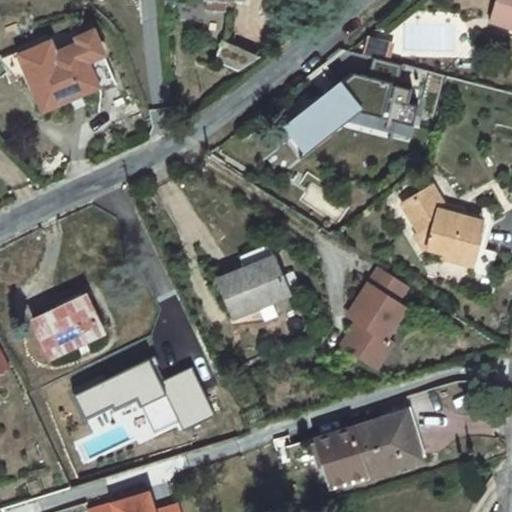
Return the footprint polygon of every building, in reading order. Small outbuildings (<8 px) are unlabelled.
[(207,0),(207,10),(224,11),(224,4),(222,4),(222,0),(207,0)] [(511,0),(497,0),(491,21),(511,27),(511,0)] [(54,61),(28,72),(44,109),(99,85),(101,90),(117,82),(94,30),(78,37),(80,42),(69,46),(51,54),(54,61)] [(395,42),(372,35),(367,51),(391,58),(395,42)] [(80,42),(78,37),(67,42),(69,46),(80,42)] [(222,45),(215,61),(239,72),(257,60),(222,45)] [(315,147),(353,117),(348,114),(354,109),(416,124),(421,104),(411,102),(415,88),(400,84),(405,64),(376,56),(371,75),(357,71),(308,110),(307,108),(288,123),(297,134),(302,130),(315,147)] [(460,216),(462,210),(443,205),(431,186),(426,189),(439,210),(460,216)] [(421,233),(432,236),(429,247),(447,252),(446,256),(473,263),(471,270),(490,275),(496,251),(477,246),(479,239),(476,239),(481,221),(460,216),(439,210),(426,189),(402,203),(421,233)] [(460,216),(481,221),(483,215),(462,210),(460,216)] [(432,236),(421,233),(417,236),(424,249),(429,247),(432,236)] [(219,279),(234,316),(260,305),(266,320),(278,315),(271,300),(289,293),(274,256),(219,279)] [(386,338),(406,307),(396,301),(407,285),(379,266),(378,266),(347,314),(357,320),(341,344),(376,366),(392,342),(386,338)] [(33,321),(50,357),(104,331),(86,295),(33,321)] [(322,437),(336,484),(417,458),(404,418),(380,426),(378,420),(322,437)] [(181,511),(181,508),(165,511),(155,511),(149,491),(122,498),(124,503),(93,511),(181,511)]
